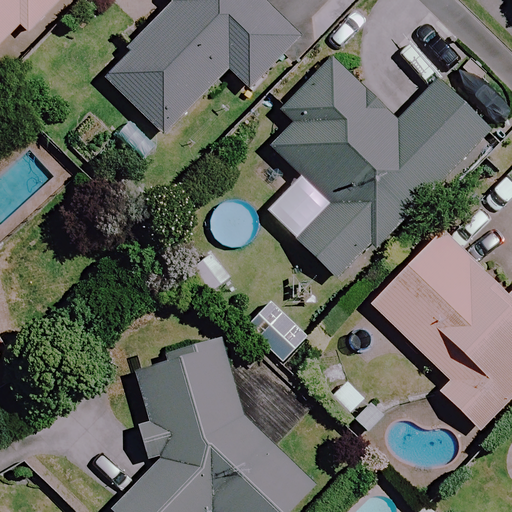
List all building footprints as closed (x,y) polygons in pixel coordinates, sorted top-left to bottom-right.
[(0,0),(0,48),(22,25),(34,37),(68,0),(0,0)] [(291,0),(158,0),(156,3),(165,12),(102,75),(164,136),(229,70),(251,92),(304,38),(278,13),(291,0)] [(300,180),(269,208),(301,242),(339,284),(498,139),(446,83),(399,125),(342,62),(287,112),(298,124),(271,148),(300,180)] [(511,297),(509,300),(445,237),(374,308),(450,384),(441,393),(481,433),(511,402),(511,297)] [(145,400),(144,483),(115,511),(296,511),(323,485),(225,389),(199,347),(139,383),(145,400)] [(0,391),(13,383),(0,359),(0,391)]
